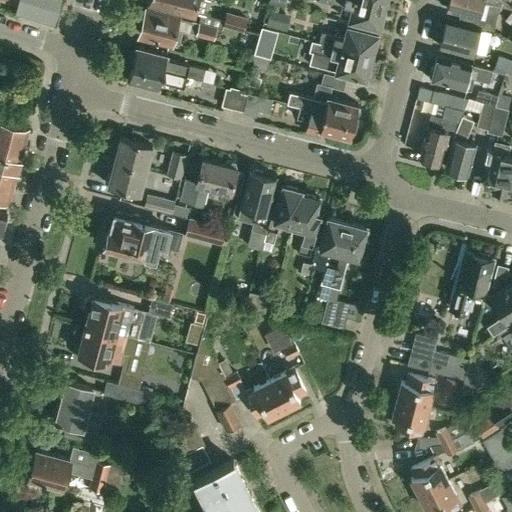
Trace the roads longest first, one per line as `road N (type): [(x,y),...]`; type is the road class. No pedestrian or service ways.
road 1 (residential): [(377,174),(66,89)]
road 2 (residential): [(0,348),(66,89)]
road 3 (residential): [(349,412),(403,200)]
road 4 (residential): [(377,174),(425,0)]
road 5 (residential): [(303,511),(274,455),(349,412)]
